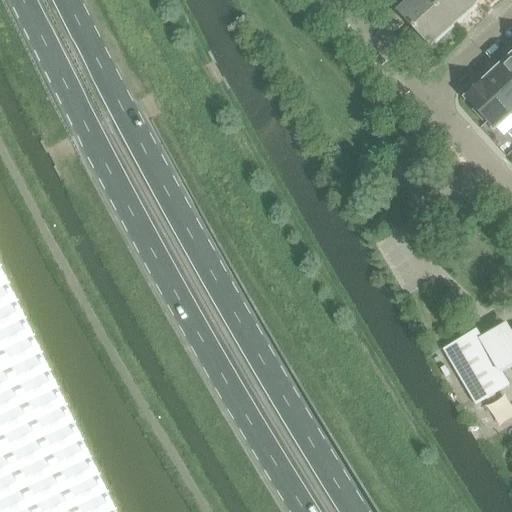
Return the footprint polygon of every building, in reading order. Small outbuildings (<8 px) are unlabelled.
[(430,48),(482,0),(422,0),(417,5),(414,1),(403,11),(398,5),(387,15),(400,29),(406,23),(430,48)] [(511,56),(500,68),(511,80),(511,56)] [(511,80),(500,68),(483,83),(511,114),(511,113),(511,80)] [(483,83),(466,99),(475,109),(473,111),(483,122),(485,120),(494,130),(502,122),(511,114),(483,83)] [(0,511),(114,511),(0,269),(0,511)] [(511,333),(511,334),(506,326),(481,340),(476,332),(446,350),(479,404),(509,387),(501,374),(511,368),(511,333)]
